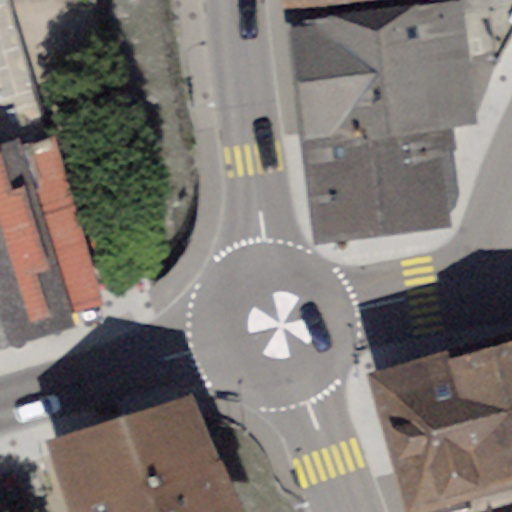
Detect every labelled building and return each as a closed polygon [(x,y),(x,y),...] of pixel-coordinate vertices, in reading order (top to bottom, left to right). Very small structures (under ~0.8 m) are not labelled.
[(307,34),(319,131),(449,115),(459,114),(447,17),(307,34)] [(453,149),(449,115),(319,131),(330,225),(423,214),(421,200),(441,186),(436,151),(453,149)] [(0,329),(88,304),(97,301),(48,141),(0,155),(0,329)] [(511,511),(511,347),(383,386),(420,511),(456,511),(472,507),(466,487),(511,473),(511,506),(499,511),(511,511)] [(240,511),(224,476),(212,481),(184,414),(71,449),(91,509),(82,511),(240,511)]
